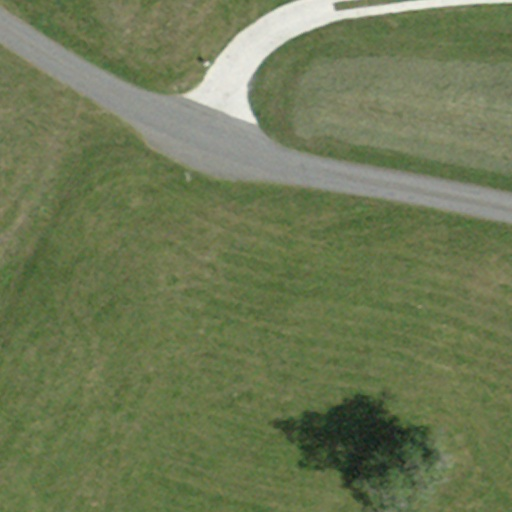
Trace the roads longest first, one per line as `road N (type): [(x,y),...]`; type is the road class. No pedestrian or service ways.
road 1 (unclassified): [(0,19),(204,146),(511,209)]
road 2 (track): [(204,146),(233,69),(259,37),(299,13),(358,0)]
